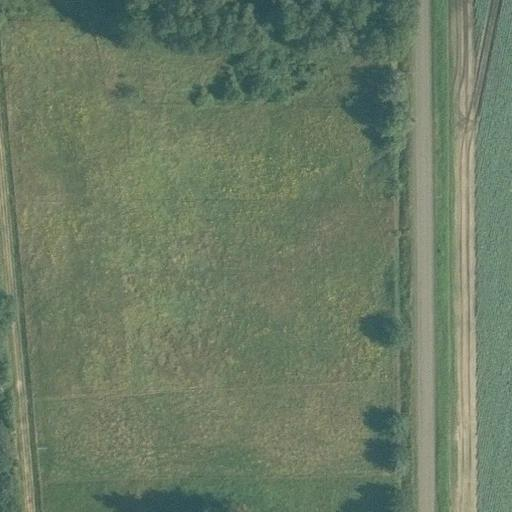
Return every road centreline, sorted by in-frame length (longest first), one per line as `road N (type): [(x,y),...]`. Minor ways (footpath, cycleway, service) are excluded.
road 1 (unclassified): [(429,511),(425,0)]
road 2 (track): [(32,511),(0,95)]
